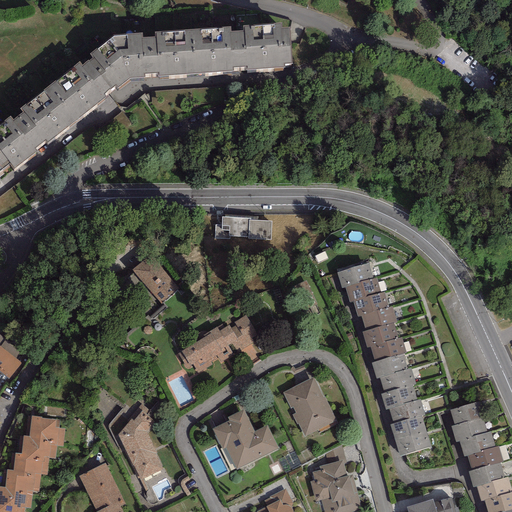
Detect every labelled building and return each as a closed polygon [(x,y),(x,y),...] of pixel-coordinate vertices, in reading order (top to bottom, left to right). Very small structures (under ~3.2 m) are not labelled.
[(292,22),(113,34),(0,115),(0,174),(129,81),(296,70),(292,22)] [(265,238),(265,217),(209,216),(209,237),(265,238)] [(184,291),(154,260),(138,275),(168,306),(184,291)] [(334,278),(338,293),(342,292),(371,284),(366,269),(334,278)] [(342,292),(346,308),(351,306),(378,299),(374,284),(371,284),(342,292)] [(351,306),(355,322),(358,321),(388,313),(384,298),(378,299),(351,306)] [(358,321),(363,337),(391,329),(394,328),(390,313),(388,313),(358,321)] [(253,339),(242,320),(175,356),(185,374),(190,371),(194,377),(250,346),(248,342),(253,339)] [(359,338),(364,353),(368,352),(396,345),(391,329),(363,337),(359,338)] [(368,352),(372,368),(401,360),(405,359),(401,343),(396,345),(368,352)] [(0,374),(5,379),(16,365),(0,351),(0,374)] [(369,369),(373,384),(377,383),(405,375),(401,360),(372,368),(369,369)] [(377,383),(382,399),(411,390),(414,390),(409,374),(405,375),(377,383)] [(313,380),(280,396),(301,440),(334,424),(313,380)] [(378,400),(383,415),(387,414),(416,406),(411,390),(382,399),(378,400)] [(447,412),(451,428),(479,420),(483,419),(479,403),(447,412)] [(387,414),(391,430),(420,421),(422,421),(418,405),(416,406),(387,414)] [(161,472),(144,436),(152,425),(144,419),(147,414),(138,408),(116,439),(137,484),(161,472)] [(225,426),(207,434),(217,454),(221,452),(232,474),(275,453),(264,431),(250,438),(239,415),(223,423),(225,426)] [(0,489),(0,511),(25,511),(27,493),(34,494),(35,477),(42,477),(43,464),(44,464),(45,459),(50,459),(51,440),(58,441),(59,430),(55,429),(56,421),(41,420),(41,418),(32,417),(29,417),(27,437),(21,437),(19,456),(11,455),(10,472),(3,471),(2,489),(0,489)] [(448,428),(452,444),(456,443),(484,435),(479,420),(451,428),(448,428)] [(391,445),(425,436),(420,421),(391,430),(387,431),(391,445)] [(456,443),(460,458),(465,457),(492,450),(488,434),(484,435),(456,443)] [(395,460),(428,451),(425,436),(391,445),(395,460)] [(340,460),(348,458),(346,452),(345,446),(328,451),(331,463),(340,460)] [(465,457),(469,473),(497,465),(501,464),(496,449),(492,450),(465,457)] [(318,501),(321,511),(351,511),(360,510),(355,492),(352,492),(350,484),(347,474),(344,475),(340,460),(331,463),(317,467),(319,471),(309,473),(312,483),(308,484),(313,502),(318,501)] [(105,464),(76,478),(92,511),(97,511),(116,503),(122,500),(105,464)] [(465,474),(469,489),(474,488),(502,481),(497,465),(469,473),(465,474)] [(474,488),(478,504),(482,503),(509,495),(505,480),(502,481),(474,488)] [(261,503),(265,511),(285,511),(283,508),(288,506),(282,493),(261,503)] [(482,503),(483,511),(508,511),(511,511),(511,494),(509,495),(482,503)] [(448,511),(445,499),(403,511),(448,511)] [(97,511),(120,511),(116,503),(97,511)]
